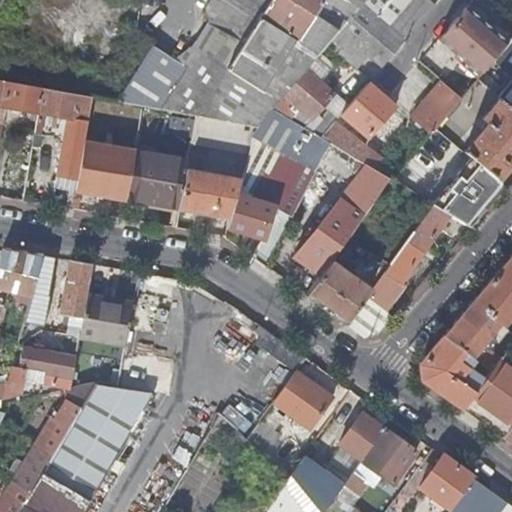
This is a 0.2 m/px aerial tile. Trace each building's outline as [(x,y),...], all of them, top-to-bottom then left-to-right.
[(304,69),(318,53),(233,0),(209,0),(205,7),(208,21),(214,25),(198,50),(277,101),(282,94),(304,69)] [(233,0),(318,53),(326,44),(357,8),(344,0),(233,0)] [(366,54),(381,67),(405,39),(437,0),(363,0),(362,2),(357,8),(326,44),(354,68),(366,54)] [(465,6),(438,39),(480,74),(508,41),(465,6)] [(477,78),(500,97),(511,107),(511,37),(480,74),(477,78)] [(255,126),(272,107),(277,101),(198,50),(186,69),(151,45),(115,100),(193,115),(255,126)] [(130,47),(121,62),(133,69),(142,55),(130,47)] [(322,136),(333,123),(338,117),(329,109),(320,119),(316,123),(310,119),(314,114),(332,93),(304,69),(282,94),(277,101),(272,107),(320,137),(322,136)] [(0,105),(37,112),(41,87),(0,79),(0,131),(2,121),(0,120),(0,105)] [(412,116),(431,132),(435,127),(460,97),(442,82),(412,116)] [(393,106),(367,83),(340,114),(367,136),(393,106)] [(86,120),(90,96),(41,87),(37,112),(86,120)] [(464,148),(463,151),(471,158),(484,168),(496,178),(511,159),(511,107),(500,97),(481,120),(486,124),(465,149),(464,148)] [(318,167),(331,143),(320,137),(272,107),(255,126),(248,153),(240,179),(236,193),(275,204),(274,205),(291,215),(318,167)] [(316,123),(320,119),(314,114),(310,119),(316,123)] [(248,153),(255,126),(193,115),(188,142),(248,153)] [(42,118),(36,117),(32,138),(38,139),(42,118)] [(353,156),(362,145),(333,123),(322,136),(320,137),(331,143),(353,156)] [(75,187),(82,141),(67,139),(59,186),(74,188),(75,187)] [(134,149),(82,141),(75,187),(125,199),(134,149)] [(378,193),(389,178),(380,172),(353,156),(331,143),(318,167),(338,179),(349,188),(294,256),(319,275),(329,261),(348,234),(372,202),(378,193)] [(353,156),(380,172),(387,164),(362,145),(353,156)] [(185,158),(134,149),(125,199),(177,208),(184,168),(185,158)] [(448,185),(432,205),(448,214),(469,226),(504,185),(496,178),(484,168),(471,158),(456,175),(459,177),(474,191),(466,201),(449,187),(448,185)] [(184,168),(177,208),(229,218),(236,193),(240,179),(184,168)] [(459,177),(449,187),(466,201),(474,191),(459,177)] [(400,184),(391,179),(389,178),(378,193),(388,200),(400,184)] [(229,218),(226,227),(265,238),(274,205),(275,204),(236,193),(229,218)] [(412,231),(372,202),(348,234),(389,264),(412,231)] [(448,214),(432,205),(412,231),(389,264),(370,290),(345,325),(362,337),(378,335),(392,318),(384,312),(395,299),(391,295),(442,223),(448,214)] [(469,226),(448,214),(442,223),(462,235),(469,226)] [(23,299),(28,300),(41,254),(2,247),(0,255),(0,286),(24,294),(23,299)] [(511,253),(443,335),(464,351),(490,370),(498,358),(484,349),(493,338),(489,335),(499,323),(503,326),(511,315),(511,308),(511,253)] [(28,300),(22,320),(42,324),(45,300),(54,256),(41,254),(28,300)] [(81,317),(85,293),(91,263),(69,259),(59,312),(69,314),(68,319),(74,320),(75,315),(81,317)] [(370,290),(329,261),(319,275),(304,295),(345,325),(370,290)] [(152,280),(153,275),(138,272),(130,326),(149,329),(149,326),(171,330),(174,313),(182,314),(188,303),(189,293),(170,290),(171,283),(152,280)] [(190,286),(171,283),(170,290),(189,293),(190,286)] [(77,337),(123,345),(132,302),(85,293),(81,317),(79,327),(77,337)] [(234,352),(251,328),(230,312),(212,336),(234,352)] [(67,324),(79,327),(81,317),(75,315),(74,320),(68,319),(67,324)] [(259,333),(251,328),(234,352),(241,357),(257,335),(259,333)] [(266,342),(257,335),(241,357),(240,357),(250,364),(266,342)] [(464,351),(443,335),(419,363),(420,379),(461,408),(474,391),(459,381),(468,367),(458,360),(464,351)] [(155,390),(167,363),(167,358),(151,354),(153,344),(138,340),(135,355),(124,353),(118,382),(155,390)] [(21,347),(17,366),(40,371),(70,376),(73,356),(21,347)] [(501,437),(511,421),(511,363),(500,355),(498,358),(490,370),(474,391),(461,408),(501,437)] [(167,367),(167,363),(155,390),(165,392),(170,368),(167,367)] [(30,376),(8,370),(0,395),(0,398),(27,394),(30,376)] [(70,376),(40,371),(36,392),(68,386),(70,376)] [(294,371),(272,402),(289,414),(285,420),(295,427),(299,421),(308,428),(330,397),(294,371)] [(99,381),(95,382),(76,414),(17,511),(162,511),(212,426),(154,392),(99,381)] [(214,411),(221,416),(222,417),(233,401),(225,395),(214,411)] [(233,405),(225,415),(247,434),(255,424),(233,405)] [(0,511),(17,511),(76,414),(63,407),(56,420),(52,417),(0,503),(0,511)] [(338,446),(359,461),(382,428),(361,413),(338,446)] [(250,445),(258,455),(275,431),(260,420),(245,440),(250,445)] [(511,421),(501,437),(511,444),(511,421)] [(346,511),(351,507),(348,505),(349,503),(373,471),(391,483),(415,451),(382,428),(359,461),(335,492),(320,511),(346,511)] [(447,508),(470,476),(440,455),(417,486),(447,508)] [(320,511),(335,492),(295,462),(280,483),(300,511),(320,511)] [(511,511),(511,506),(470,476),(447,508),(444,511),(511,511)] [(300,511),(280,483),(275,491),(263,511),(300,511)] [(365,511),(383,511),(393,500),(381,491),(365,511)] [(346,511),(360,511),(349,503),(348,505),(351,507),(346,511)]
